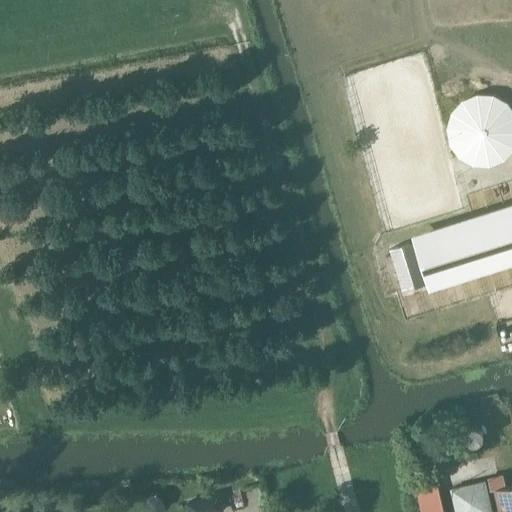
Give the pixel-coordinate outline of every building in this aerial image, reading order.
[(453,113),(448,128),(451,144),(460,157),(474,164),(490,165),(505,159),(511,150),(511,109),(508,104),(494,96),(478,95),(463,101),(453,113)] [(511,211),(415,242),(426,276),(428,284),(511,257),(511,211)] [(415,242),(392,250),(402,284),(415,279),(426,276),(415,242)] [(483,437),(483,435),(483,434),(483,432),(482,430),(481,429),(480,428),(479,427),(477,427),(475,426),(474,426),(472,427),(471,427),(469,428),(468,429),(467,430),(466,432),(466,434),(466,435),(466,437),(466,438),(467,440),(468,441),(469,442),(471,443),(472,444),(474,444),(475,444),(477,444),(479,443),(480,442),(481,441),(482,440),(483,438),(483,437)] [(500,511),(511,511),(511,485),(507,486),(504,475),(489,479),(491,490),(495,490),(500,511)] [(452,511),(485,511),(479,480),(447,486),(452,511)] [(443,511),(440,494),(420,499),(423,511),(443,511)]
